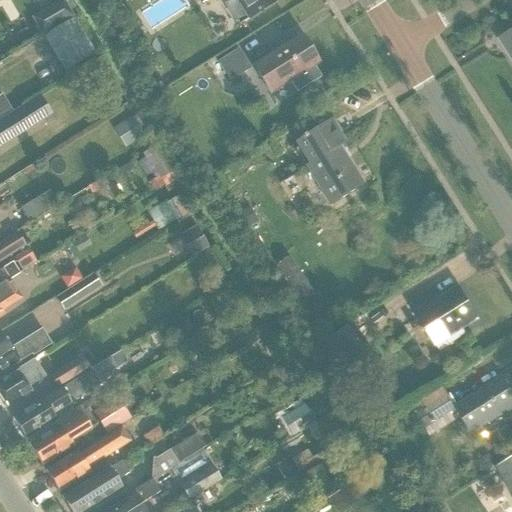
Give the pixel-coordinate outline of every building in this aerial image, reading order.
[(42,35),(73,17),(62,0),(61,0),(32,18),(42,35)] [(201,0),(238,0),(250,18),(275,3),(273,0),(201,0)] [(95,53),(73,18),(43,37),(65,72),(95,53)] [(300,37),(254,67),(270,94),(288,82),(297,96),(322,80),(312,66),(317,63),(300,37)] [(251,68),(239,48),(217,61),(230,81),(251,68)] [(0,147),(38,123),(26,104),(0,120),(0,147)] [(362,183),(339,146),(344,143),(330,121),(296,143),(309,164),(306,166),(330,204),(362,183)] [(159,178),(160,180),(176,171),(160,143),(144,153),(159,178)] [(159,178),(150,183),(156,192),(164,187),(160,180),(159,178)] [(180,195),(167,203),(166,201),(146,212),(157,231),(190,212),(180,195)] [(180,234),(192,257),(209,248),(197,225),(180,234)] [(0,259),(25,243),(18,233),(0,244),(0,259)] [(85,237),(73,243),(79,253),(90,246),(85,237)] [(30,249),(14,258),(21,271),(37,262),(30,249)] [(288,255),(275,263),(299,300),(312,292),(288,255)] [(0,285),(19,274),(13,264),(2,270),(0,266),(0,285)] [(74,268),(60,278),(66,289),(81,279),(74,268)] [(19,274),(0,285),(0,317),(4,315),(2,311),(21,299),(9,281),(20,274),(19,274)] [(93,274),(56,298),(64,311),(101,287),(93,274)] [(479,320),(458,287),(438,300),(431,289),(407,304),(435,347),(479,320)] [(0,371),(6,367),(7,369),(32,354),(33,356),(51,345),(42,329),(11,348),(6,340),(0,343),(0,371)] [(313,350),(332,378),(356,361),(337,334),(313,350)] [(121,352),(111,358),(117,368),(127,362),(121,352)] [(0,382),(0,397),(6,407),(32,391),(29,386),(45,375),(33,357),(16,369),(17,371),(0,382)] [(91,370),(83,358),(53,376),(61,389),(90,371),(91,370)] [(91,370),(90,371),(97,381),(117,368),(111,358),(91,370)] [(283,364),(274,370),(279,378),(288,373),(283,364)] [(90,371),(61,389),(69,402),(70,404),(99,385),(97,381),(90,371)] [(472,434),(511,407),(511,393),(502,378),(455,407),(472,434)] [(69,402),(61,389),(13,419),(26,438),(55,420),(50,413),(60,407),(60,408),(69,402)] [(119,397),(95,413),(108,433),(132,417),(119,397)] [(424,430),(453,411),(446,400),(425,414),(423,411),(414,416),(424,430)] [(282,419),(293,436),(307,427),(315,422),(303,405),(282,419)] [(30,445),(42,465),(72,446),(67,438),(78,431),(80,434),(96,425),(86,410),(30,445)] [(315,422),(307,427),(316,442),(333,431),(324,417),(315,422)] [(47,471),(59,491),(88,473),(84,466),(120,443),(114,434),(78,456),(76,453),(47,471)] [(195,434),(154,459),(163,472),(203,447),(195,434)] [(511,457),(495,469),(511,494),(511,457)] [(189,499),(220,480),(211,465),(210,466),(204,458),(176,475),(182,484),(180,485),(189,499)] [(121,462),(63,498),(71,511),(84,511),(105,499),(122,489),(117,481),(129,474),(121,462)] [(136,494),(107,511),(144,511),(139,503),(157,491),(151,482),(134,493),(136,494)] [(357,482),(346,489),(356,506),(368,499),(357,482)]
